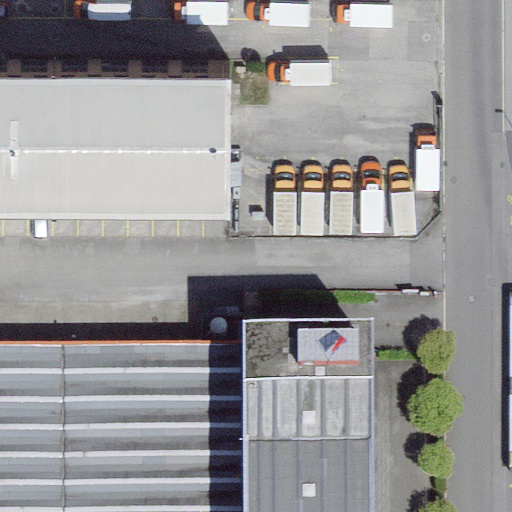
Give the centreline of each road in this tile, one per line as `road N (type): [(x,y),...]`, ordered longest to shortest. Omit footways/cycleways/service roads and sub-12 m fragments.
road 1 (unclassified): [(473,300),(472,0)]
road 2 (residential): [(474,511),(473,300)]
